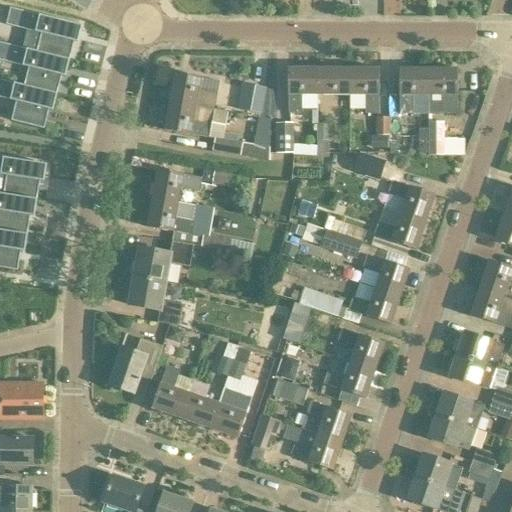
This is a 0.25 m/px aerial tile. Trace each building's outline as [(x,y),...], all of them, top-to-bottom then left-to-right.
[(9,12),(6,28),(43,34),(40,53),(73,59),(76,40),(80,41),(83,24),(9,12)] [(0,46),(0,64),(33,70),(30,88),(63,93),(66,75),(70,75),(73,59),(40,53),(0,46)] [(428,97),(428,114),(457,114),(457,96),(457,68),(428,69),(428,97)] [(302,114),(302,95),(318,96),(318,69),(287,69),(287,95),(288,95),(288,114),(302,114)] [(318,96),(348,96),(348,69),(318,69),(318,96)] [(379,115),(379,96),(379,70),(348,69),(348,96),(365,96),(365,115),(379,115)] [(398,69),(398,96),(400,96),(400,115),(413,115),(413,96),(428,97),(428,69),(398,69)] [(219,81),(200,78),(175,73),(169,102),(214,110),(219,81)] [(0,83),(0,100),(23,105),(20,125),(54,130),(57,110),(61,110),(63,93),(30,88),(0,83)] [(252,88),(248,112),(261,114),(265,90),(252,88)] [(209,139),(214,110),(169,102),(164,131),(209,139)] [(390,136),(390,134),(390,118),(376,118),(376,136),(390,136)] [(279,155),(317,156),(317,146),(296,145),(296,143),(293,143),(292,122),(278,122),(278,143),(280,143),(279,155)] [(428,133),(428,155),(463,155),(464,140),(444,139),(444,123),(429,123),(428,133)] [(317,146),(317,156),(317,158),(316,158),(315,174),(331,174),(333,154),(329,154),(330,124),(317,124),(317,146)] [(212,151),(240,156),(269,161),(269,148),(242,143),(215,138),(212,151)] [(0,153),(0,170),(10,172),(7,191),(40,196),(43,178),(47,179),(50,161),(0,153)] [(364,176),(382,181),(387,162),(370,157),(370,159),(350,153),(345,169),(365,175),(364,176)] [(202,178),(183,175),(157,170),(151,205),(191,212),(192,206),(178,203),(180,189),(200,192),(202,178)] [(214,173),(212,185),(250,191),(252,178),(238,176),(237,177),(214,173)] [(434,195),(410,187),(392,181),(388,194),(389,195),(384,209),(425,223),(434,195)] [(268,184),(268,196),(293,196),(293,184),(268,184)] [(0,189),(0,207),(0,208),(0,207),(0,225),(31,231),(34,212),(38,213),(40,196),(7,191),(0,189)] [(173,243),(193,247),(228,253),(231,240),(192,233),(194,221),(189,221),(191,212),(151,205),(146,228),(179,234),(178,243),(173,243)] [(415,251),(425,223),(384,209),(379,223),(378,223),(374,236),(391,241),(390,243),(415,251)] [(511,247),(511,216),(504,214),(495,242),(511,247)] [(345,237),(338,234),(330,231),(329,232),(307,224),(301,239),(321,246),(320,248),(356,260),(362,243),(345,237)] [(0,264),(21,267),(24,247),(28,248),(31,231),(0,225),(0,264)] [(293,225),(290,234),(301,238),(304,229),(293,225)] [(349,226),(345,237),(362,243),(366,231),(349,226)] [(138,247),(133,277),(166,283),(169,263),(189,267),(193,247),(173,243),(171,253),(138,247)] [(364,270),(360,284),(400,298),(409,270),(367,255),(362,269),(364,270)] [(511,268),(488,260),(479,288),(504,297),(509,282),(511,282),(511,268)] [(183,305),(162,301),(166,283),(133,277),(127,307),(160,313),(158,323),(179,327),(183,305)] [(349,310),(366,316),(365,317),(390,326),(400,298),(360,284),(355,298),(353,297),(349,310)] [(304,288),(299,304),(338,317),(343,301),(304,288)] [(511,315),(499,311),(504,297),(479,288),(469,316),(494,325),(494,324),(511,330),(511,315)] [(323,340),(318,353),(332,357),(350,363),(374,372),(384,344),(359,335),(359,336),(341,330),(336,345),(323,340)] [(504,346),(492,342),(464,332),(456,356),(496,370),(504,346)] [(133,396),(139,378),(151,382),(163,347),(140,339),(136,352),(122,347),(108,387),(133,396)] [(217,373),(226,377),(237,347),(229,344),(224,358),(222,357),(217,373)] [(239,348),(237,347),(226,377),(240,382),(250,353),(239,349),(239,348)] [(297,380),(301,358),(287,356),(283,377),(297,380)] [(489,391),(496,370),(456,356),(449,378),(477,387),(477,386),(489,391)] [(328,372),(323,385),(340,391),(365,400),(374,372),(350,363),(345,378),(328,372)] [(166,369),(161,385),(159,384),(151,409),(180,419),(188,394),(187,394),(192,381),(179,376),(180,373),(166,369)] [(303,407),(308,391),(278,380),(273,397),(303,407)] [(0,383),(0,420),(42,421),(42,384),(0,383)] [(511,392),(498,387),(493,400),(511,407),(511,392)] [(224,389),(219,405),(217,404),(209,429),(238,439),(252,398),(224,389)] [(484,407),(472,402),(443,393),(436,416),(476,429),(484,407)] [(217,404),(188,394),(180,419),(209,429),(217,404)] [(509,421),(511,412),(511,407),(493,400),(488,413),(509,421)] [(351,416),(326,408),(310,402),(301,430),(341,444),(351,416)] [(261,464),(265,451),(269,452),(270,450),(268,449),(271,441),(274,442),(277,435),(278,435),(283,423),(261,415),(250,446),(254,447),(250,460),(261,464)] [(469,452),(476,429),(436,416),(428,438),(457,448),(457,447),(469,452)] [(332,472),(341,444),(301,430),(296,444),(295,443),(290,456),(308,462),(307,463),(332,472)] [(0,474),(4,475),(4,466),(32,466),(33,439),(0,438),(0,444),(0,474)] [(477,449),(472,463),(493,470),(497,456),(477,449)] [(463,468),(451,464),(423,455),(415,477),(453,490),(455,491),(463,468)] [(489,481),(493,470),(472,463),(469,474),(489,481)] [(30,511),(31,488),(13,487),(14,475),(4,475),(0,474),(0,511),(1,511),(0,511),(30,511)] [(142,511),(136,510),(144,487),(113,476),(103,503),(124,511),(123,511),(142,511)] [(450,499),(453,490),(415,477),(407,501),(435,510),(436,509),(443,511),(458,511),(462,503),(450,499)] [(189,511),(192,504),(163,493),(156,511),(189,511)] [(464,511),(478,511),(483,500),(470,496),(464,511)]
